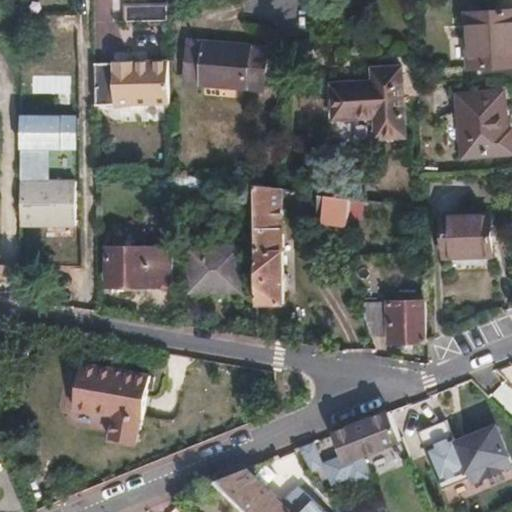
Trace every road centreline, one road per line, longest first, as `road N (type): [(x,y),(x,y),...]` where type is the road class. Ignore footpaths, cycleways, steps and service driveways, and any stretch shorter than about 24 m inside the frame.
road 1 (residential): [(0,315),(317,364),(364,398)]
road 2 (residential): [(364,398),(86,511)]
road 3 (residential): [(511,344),(364,398)]
